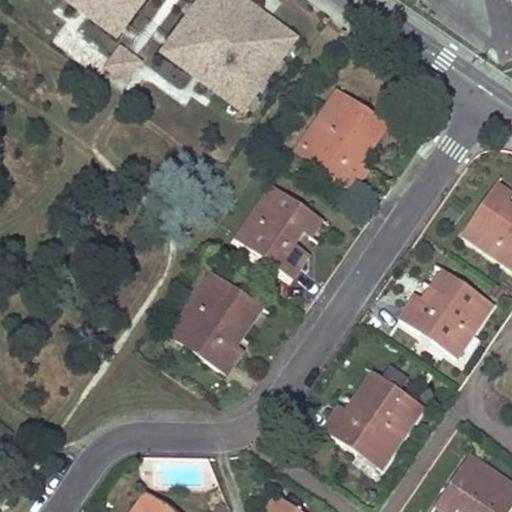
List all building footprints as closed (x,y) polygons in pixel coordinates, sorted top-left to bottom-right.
[(62,0),(81,14),(115,39),(143,0),(62,0)] [(263,15),(242,0),(201,0),(162,54),(198,79),(243,112),(296,38),(263,15)] [(129,58),(121,52),(108,69),(116,75),(124,81),(137,64),(129,58)] [(379,125),(334,94),(298,147),(322,165),(316,173),(348,196),(367,172),(359,166),(347,159),(353,151),(360,154),(379,125)] [(359,166),(384,129),(379,125),(360,154),(353,151),(347,159),(359,166)] [(322,165),(298,147),(292,157),(316,173),(322,165)] [(314,218),(271,189),(235,243),(259,261),(262,256),(272,264),(270,268),(291,283),(308,257),(288,243),(298,232),(302,235),(314,218)] [(511,200),(494,189),(490,196),(506,208),(511,200)] [(506,208),(490,196),(461,238),(511,272),(511,224),(500,217),(506,208)] [(320,222),(314,218),(302,235),(307,240),(320,222)] [(450,280),(444,276),(432,293),(438,297),(450,280)] [(253,306),(211,277),(174,331),(197,346),(190,355),(224,378),(241,353),(234,348),(224,341),(228,335),(233,337),(253,306)] [(440,316),(416,299),(399,323),(422,341),(426,336),(435,342),(432,347),(454,362),(492,307),(450,280),(438,297),(447,304),(440,316)] [(234,348),(259,310),(253,306),(233,337),(228,335),(224,341),(234,348)] [(197,346),(174,331),(168,340),(190,355),(197,346)] [(374,377),(347,415),(357,421),(364,412),(360,408),(380,381),(374,377)] [(347,415),(339,409),(322,435),(357,458),(363,450),(384,464),(421,409),(380,381),(360,408),(364,412),(357,421),(347,415)] [(384,464),(363,450),(357,458),(378,472),(384,464)] [(509,511),(511,508),(511,489),(471,462),(446,497),(462,508),(465,504),(477,511),(475,511),(509,511)] [(136,511),(146,498),(139,494),(127,511),(136,511)] [(274,511),(281,503),(272,497),(261,511),(274,511)] [(458,511),(462,508),(446,497),(441,506),(450,511),(458,511)] [(168,511),(146,498),(136,511),(168,511)] [(294,511),(281,503),(274,511),(294,511)]
